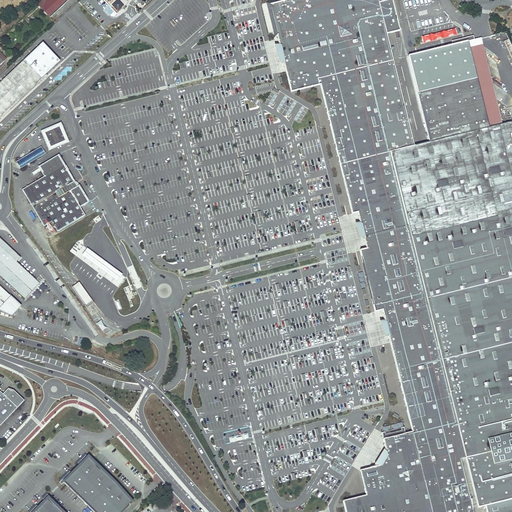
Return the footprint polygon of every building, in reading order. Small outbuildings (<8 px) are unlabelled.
[(41,0),(38,4),(49,16),(66,0),(41,0)] [(114,12),(123,3),(120,0),(114,0),(108,5),(114,12)] [(285,0),(274,0),(266,2),(274,35),(277,35),(269,4),(285,0)] [(511,511),(511,122),(501,125),(489,128),(469,48),(468,42),(408,56),(429,143),(414,146),(413,141),(410,130),(407,118),(404,105),(402,99),(398,82),(395,71),(393,60),(390,48),(386,34),(399,31),(391,0),(386,0),(378,2),(377,0),(285,0),(269,4),(277,35),(276,35),(279,45),(279,47),(281,54),(283,62),(288,84),(290,92),(319,85),(335,149),(340,166),(341,173),(346,191),(348,199),(351,214),(357,212),(358,215),(362,232),(364,238),(366,248),(359,250),(363,266),(366,276),(368,284),(370,293),(374,312),(382,310),(383,316),(385,323),(387,331),(389,338),(392,350),(394,358),(396,370),(397,373),(402,392),(405,404),(408,420),(409,422),(411,431),(408,432),(405,433),(403,427),(382,432),(383,438),(382,438),(384,446),(386,454),(383,459),(380,465),(359,470),(360,473),(357,474),(358,479),(357,480),(357,483),(359,483),(360,488),(363,487),(365,493),(365,495),(342,501),(345,511),(511,511)] [(109,15),(113,12),(108,6),(104,9),(109,15)] [(421,36),(422,43),(457,36),(455,29),(421,36)] [(511,48),(508,40),(503,41),(511,60),(511,48)] [(0,117),(0,118),(5,115),(9,109),(11,107),(36,84),(42,81),(46,75),(60,62),(42,44),(0,82),(0,117)] [(501,125),(482,45),(469,48),(489,128),(501,125)] [(66,141),(59,125),(44,132),(50,147),(66,141)] [(25,156),(29,162),(44,153),(40,147),(25,156)] [(74,181),(58,155),(38,166),(44,176),(22,189),(44,226),(52,221),(58,231),(85,215),(80,207),(89,202),(79,185),(78,183),(77,182),(76,181),(75,181),(74,181)] [(104,231),(96,218),(91,221),(99,234),(104,231)] [(39,283),(36,280),(17,262),(19,260),(18,260),(21,257),(0,237),(0,275),(25,299),(39,283)] [(94,303),(79,282),(72,287),(87,308),(94,303)] [(0,306),(11,296),(0,286),(0,306)] [(11,296),(0,306),(0,310),(11,316),(21,306),(11,296)] [(96,324),(102,332),(106,328),(101,321),(96,324)] [(0,392),(0,425),(24,401),(13,391),(8,389),(3,395),(0,392)] [(123,511),(134,502),(89,457),(64,482),(94,511),(123,511)] [(62,511),(48,498),(35,511),(36,511),(62,511)]
